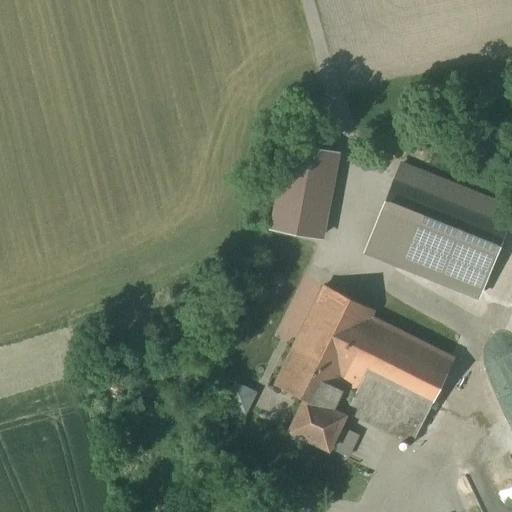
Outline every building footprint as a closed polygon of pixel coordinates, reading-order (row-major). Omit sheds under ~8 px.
[(337,155),(289,146),(272,228),(321,237),(337,155)] [(511,208),(403,164),(367,258),(476,301),(511,208)] [(373,388),(428,414),(455,359),(372,318),(375,310),(325,285),(294,347),(373,388)] [(373,388),(294,347),(275,384),(305,399),(290,431),(330,449),(349,411),(358,393),(368,398),(373,388)] [(255,394),(236,385),(227,403),(246,413),(255,394)] [(428,414),(373,388),(368,398),(358,393),(349,411),(413,443),(428,414)]
